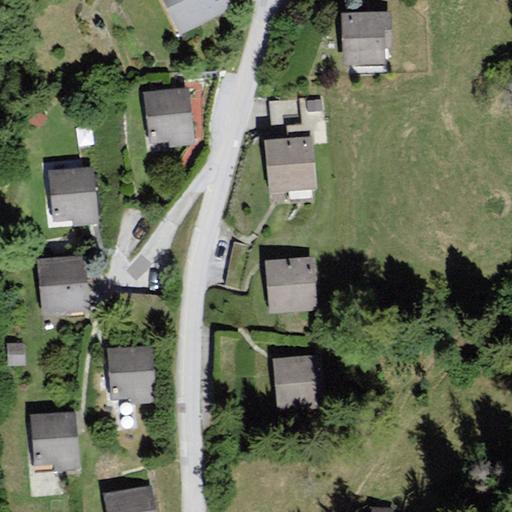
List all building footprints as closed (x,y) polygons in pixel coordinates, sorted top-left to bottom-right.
[(163,0),(180,35),(236,8),(231,0),(163,0)] [(391,10),(341,13),(343,66),(386,64),(385,49),(393,48),(391,10)] [(188,89),(144,93),(150,147),(193,143),(188,89)] [(312,136),(266,140),(270,193),(316,190),(312,136)] [(94,167),(43,171),(48,227),(98,223),(94,167)] [(84,255),(36,259),(41,315),(89,311),(84,255)] [(313,257),(265,260),(268,313),(317,310),(313,257)] [(153,347),(108,349),(111,399),(129,398),(130,403),(155,402),(153,347)] [(321,356),(273,360),(278,413),(326,408),(321,356)] [(76,415),(30,417),(33,470),(78,468),(76,415)] [(154,511),(150,487),(104,495),(106,511),(154,511)]
